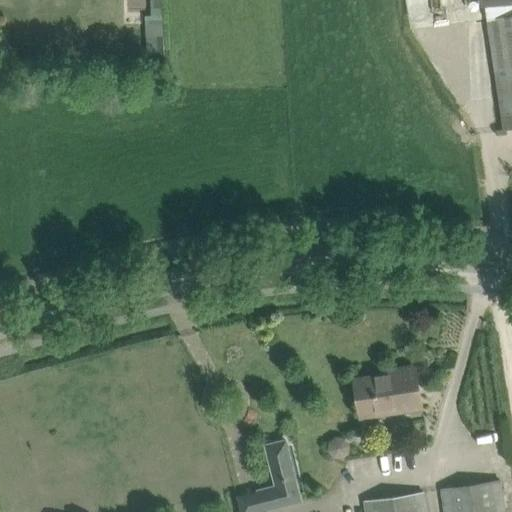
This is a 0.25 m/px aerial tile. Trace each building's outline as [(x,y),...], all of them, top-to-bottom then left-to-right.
[(18,0),(19,38),(50,37),(49,0),(18,0)] [(511,0),(480,0),(482,7),(485,6),(487,17),(503,129),(511,127),(511,0)] [(354,378),(357,398),(360,418),(402,411),(421,408),(415,365),(395,368),(396,372),(354,378)] [(276,486),(235,496),(238,511),(264,511),(264,509),(301,500),(285,440),(266,445),(276,486)] [(442,489),(445,508),(445,511),(504,511),(499,480),(442,489)] [(365,500),(366,511),(425,511),(422,491),(365,500)]
